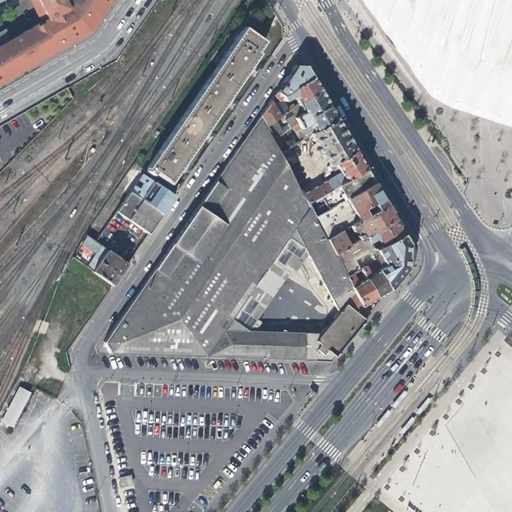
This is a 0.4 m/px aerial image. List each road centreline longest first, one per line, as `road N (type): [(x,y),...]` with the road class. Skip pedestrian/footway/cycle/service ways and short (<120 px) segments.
road 1 (residential): [(303,34),(87,350),(82,373)]
road 2 (secondary): [(511,257),(477,230),(322,0)]
road 3 (residential): [(343,384),(82,373)]
road 4 (secondary): [(327,446),(465,271)]
road 5 (secondary): [(327,446),(365,420),(454,319),(494,308)]
road 6 (secondary): [(303,34),(420,217)]
road 7 (tertiary): [(134,0),(99,44),(0,103)]
road 8 (secondary): [(343,384),(234,511)]
road 9 (residential): [(82,373),(112,511)]
road 10 (secondary): [(431,281),(343,384)]
